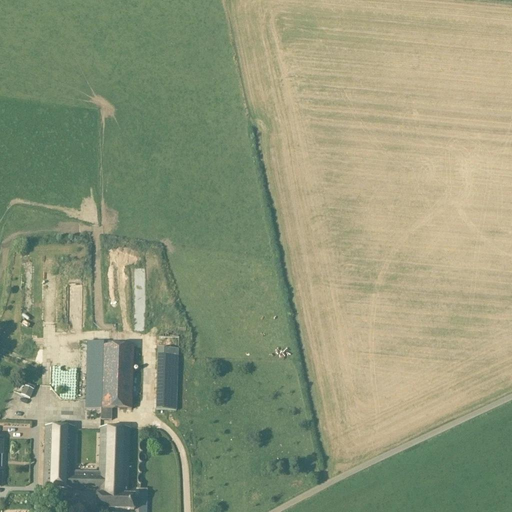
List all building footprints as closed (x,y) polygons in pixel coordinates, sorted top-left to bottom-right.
[(116,247),(116,259),(135,260),(135,248),(116,247)] [(132,411),(134,348),(103,346),(103,343),(87,343),(86,409),(101,410),(101,421),(112,421),(112,410),(132,411)] [(158,349),(156,411),(177,411),(178,349),(158,349)] [(25,387),(21,396),(29,399),(33,391),(25,387)] [(99,473),(73,472),(75,428),(44,427),(43,489),(97,491),(96,509),(134,510),(135,496),(129,496),(131,429),(100,429),(99,473)] [(78,455),(95,455),(96,435),(78,435),(78,455)]
